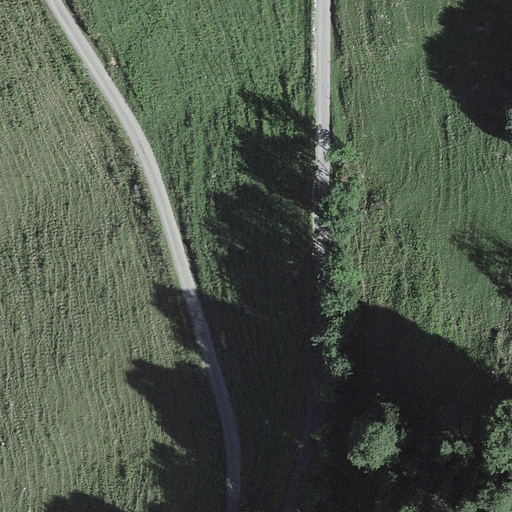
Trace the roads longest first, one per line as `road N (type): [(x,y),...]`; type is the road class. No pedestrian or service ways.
road 1 (unclassified): [(238,511),(229,406),(172,229),(60,0)]
road 2 (unclassified): [(325,0),(315,419),(290,511)]
